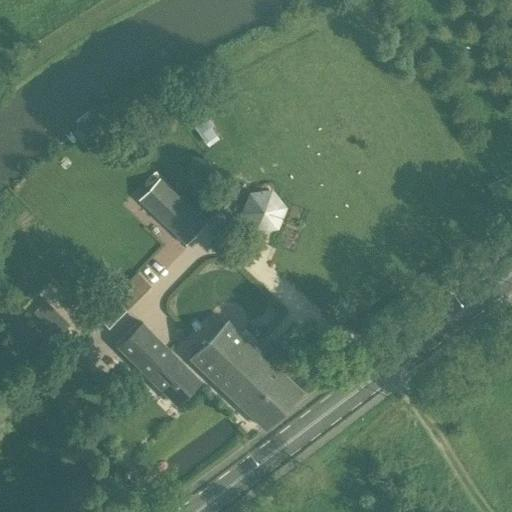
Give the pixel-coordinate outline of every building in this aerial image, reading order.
[(249,192),(241,213),(256,231),(278,229),(287,207),(272,189),(249,192)] [(136,272),(114,295),(128,308),(150,285),(136,272)] [(108,327),(128,308),(114,295),(112,296),(111,295),(94,313),(108,327)] [(194,359),(231,394),(266,357),(229,322),(194,359)] [(200,382),(143,325),(120,348),(176,405),(200,382)] [(266,357),(231,394),(266,428),(302,391),(266,357)]
